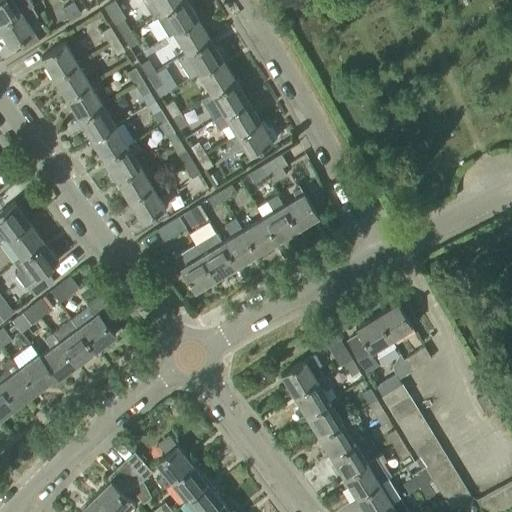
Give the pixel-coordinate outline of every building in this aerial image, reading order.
[(0,0),(0,24),(30,6),(26,0),(13,0),(12,0),(0,0)] [(153,0),(161,12),(179,0),(153,0)] [(185,0),(179,0),(161,12),(155,15),(168,36),(174,32),(197,18),(185,0)] [(69,21),(81,14),(74,3),(63,10),(69,21)] [(30,6),(0,24),(0,30),(10,47),(33,33),(26,22),(37,16),(30,6)] [(136,35),(159,27),(153,11),(130,20),(136,35)] [(122,35),(130,30),(123,18),(115,23),(122,35)] [(197,18),(174,32),(186,52),(209,38),(197,18)] [(109,43),(117,38),(110,26),(102,31),(109,43)] [(138,42),(130,30),(122,35),(129,47),(138,42)] [(124,50),(117,38),(109,43),(116,55),(124,50)] [(222,59),(209,38),(186,52),(199,73),(222,59)] [(142,45),(146,55),(160,49),(156,39),(142,45)] [(54,78),(77,63),(64,43),(41,57),(54,78)] [(147,76),(155,71),(148,59),(140,64),(147,76)] [(222,59),(199,73),(211,93),(234,79),(222,59)] [(89,84),(77,63),(54,78),(66,98),(89,84)] [(134,84),(142,79),(135,67),(127,72),(134,84)] [(163,83),(155,71),(147,76),(154,88),(163,83)] [(142,79),(134,84),(128,88),(135,100),(141,96),(146,104),(155,99),(149,91),(142,79)] [(247,99),(234,79),(211,93),(224,114),(247,99)] [(89,84),(66,98),(79,119),(102,104),(89,84)] [(155,99),(146,104),(152,113),(159,124),(167,119),(160,108),(155,99)] [(247,99),(224,114),(214,120),(219,129),(229,123),(236,134),(259,120),(247,99)] [(172,117),(180,112),(173,100),(165,105),(172,117)] [(114,125),(102,104),(79,119),(91,139),(114,125)] [(187,123),(180,112),(172,117),(184,137),(192,132),(187,123)] [(167,119),(159,124),(171,145),(180,140),(167,119)] [(264,127),(259,120),(236,134),(249,155),(275,139),(276,135),(271,126),(267,125),(264,127)] [(114,125),(91,139),(103,159),(127,145),(114,125)] [(180,140),(171,145),(184,165),(192,160),(180,140)] [(127,145),(103,159),(116,180),(139,166),(133,155),(140,151),(134,141),(127,145)] [(197,158),(205,153),(198,141),(190,146),(197,158)] [(205,153),(197,158),(205,170),(212,164),(205,153)] [(280,154),(261,165),(267,175),(272,183),(286,174),(281,167),(286,163),(280,154)] [(192,160),(184,165),(191,178),(200,172),(192,160)] [(267,175),(261,165),(248,173),(254,183),(267,175)] [(152,186),(139,166),(116,180),(128,200),(152,186)] [(162,180),(152,186),(128,200),(141,221),(165,207),(158,196),(168,190),(162,180)] [(219,191),(224,199),(236,191),(231,183),(219,191)] [(276,195),(297,227),(318,215),(304,192),(303,192),(298,184),(290,189),(295,197),(284,204),(278,194),(276,195)] [(224,199),(219,191),(207,198),(212,206),(224,199)] [(297,227),(276,195),(267,201),(273,211),(262,217),(276,240),(297,227)] [(14,203),(0,213),(0,244),(8,239),(29,223),(14,203)] [(190,210),(183,214),(189,223),(190,224),(203,215),(197,205),(190,210)] [(184,226),(178,216),(156,230),(163,241),(185,228),(184,226)] [(262,217),(242,230),(256,253),(276,240),(262,217)] [(231,236),(221,242),(236,265),(256,253),(242,230),(235,218),(223,224),(231,236)] [(29,223),(8,239),(22,257),(15,263),(43,242),(29,223)] [(215,232),(194,245),(215,278),(236,265),(221,242),(215,232)] [(43,242),(15,263),(20,270),(15,273),(24,286),(26,284),(35,296),(54,282),(46,271),(58,261),(43,242)] [(215,278),(194,245),(174,257),(194,291),(215,278)] [(70,276),(51,291),(59,303),(78,288),(70,276)] [(71,319),(95,350),(115,336),(108,327),(120,317),(101,292),(86,303),(88,305),(71,319)] [(31,304),(40,316),(50,309),(47,305),(53,301),(47,293),(40,297),(31,304)] [(397,302),(376,315),(391,339),(392,338),(396,346),(416,334),(412,326),(397,302)] [(40,316),(31,304),(22,311),(31,324),(40,316)] [(391,339),(376,315),(356,328),(360,334),(348,341),(366,370),(378,362),(376,358),(396,346),(392,338),(391,339)] [(95,350),(71,319),(52,333),(58,342),(76,365),(95,350)] [(2,326),(0,327),(0,342),(2,345),(11,338),(2,326)] [(343,363),(352,358),(338,336),(326,343),(339,366),(343,363)] [(76,365),(58,342),(39,356),(54,377),(55,377),(57,379),(76,365)] [(424,346),(403,359),(410,370),(431,358),(424,346)] [(410,370),(403,359),(399,352),(391,365),(393,369),(398,378),(410,370)] [(294,394),(317,380),(311,370),(321,364),(315,353),(281,374),(294,394)] [(37,354),(19,368),(18,369),(35,392),(54,377),(39,356),(37,354)] [(18,369),(19,368),(11,357),(2,364),(7,369),(0,374),(0,384),(16,406),(35,392),(18,369)] [(352,358),(343,363),(351,376),(359,370),(352,358)] [(317,380),(294,394),(306,415),(330,401),(323,391),(333,385),(326,375),(317,380)] [(388,407),(409,394),(402,383),(382,396),(388,407)] [(0,417),(16,406),(0,384),(0,417)] [(369,405),(377,400),(370,387),(361,392),(369,405)] [(494,406),(486,393),(477,398),(484,412),(494,406)] [(409,394),(388,407),(394,417),(415,404),(409,394)] [(377,400),(369,405),(365,408),(371,419),(375,416),(381,425),(389,420),(377,400)] [(342,421),(330,401),(306,415),(319,435),(342,421)] [(415,404),(394,417),(401,427),(421,415),(415,404)] [(427,425),(421,415),(401,427),(407,437),(427,425)] [(349,417),(342,421),(319,435),(331,456),(354,442),(361,438),(349,417)] [(427,425),(407,437),(413,447),(434,435),(427,425)] [(393,445),(402,440),(395,428),(386,433),(393,445)] [(434,435),(413,447),(419,458),(440,445),(434,435)] [(402,440),(393,445),(401,458),(409,452),(402,440)] [(354,442),(331,456),(344,476),(367,462),(354,442)] [(171,481),(193,464),(177,445),(156,462),(165,472),(155,480),(162,488),(171,481)] [(446,455),(440,445),(419,458),(426,468),(446,455)] [(134,452),(125,460),(142,479),(151,471),(134,452)] [(446,455),(426,468),(432,478),(452,465),(446,455)] [(125,460),(115,468),(134,488),(142,479),(125,460)] [(379,482),(367,462),(344,476),(356,496),(379,482)] [(193,464),(171,481),(186,500),(208,483),(193,464)] [(452,465),(432,478),(438,488),(459,476),(452,465)] [(419,486),(427,481),(432,478),(424,466),(411,474),(419,486)] [(110,479),(92,497),(106,511),(115,511),(128,499),(125,496),(134,488),(115,468),(106,476),(110,479)] [(465,486),(459,476),(438,488),(444,498),(465,486)] [(379,482),(356,496),(365,511),(376,511),(400,497),(388,477),(379,482)] [(427,481),(419,486),(426,498),(434,493),(427,481)] [(511,508),(511,488),(508,482),(498,488),(510,510),(511,508)] [(209,511),(223,502),(208,483),(186,500),(195,511),(209,511)] [(139,484),(133,489),(144,502),(150,496),(145,489),(139,484)] [(465,486),(444,498),(451,509),(471,497),(465,486)] [(498,488),(488,493),(497,511),(505,511),(510,510),(498,488)] [(497,511),(488,493),(477,499),(483,511),(497,511)] [(106,511),(92,497),(77,511),(106,511)] [(409,511),(400,497),(376,511),(409,511)] [(154,511),(170,511),(172,511),(164,501),(153,510),(154,511)] [(230,511),(223,502),(209,511),(230,511)]
